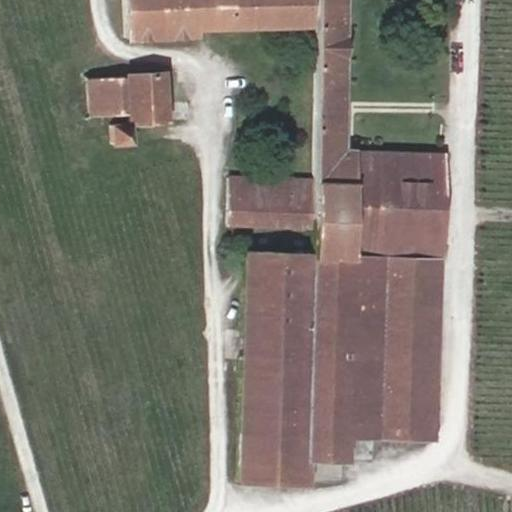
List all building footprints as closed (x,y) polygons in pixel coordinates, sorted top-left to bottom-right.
[(121,0),(124,36),(194,34),(194,26),(308,20),(307,0),(121,0)] [(308,252),(302,455),(342,456),(343,433),(429,434),(434,254),(438,253),(440,155),(341,152),(342,0),(314,0),(310,174),(309,178),(309,222),(307,249),(308,252)] [(86,77),(86,112),(117,111),(117,123),(107,123),(109,143),(130,142),(128,121),(161,119),(160,73),(86,77)] [(225,220),(309,222),(309,178),(310,174),(226,171),(225,220)] [(234,474),(302,476),(302,455),(308,252),(307,249),(240,250),(234,474)]
